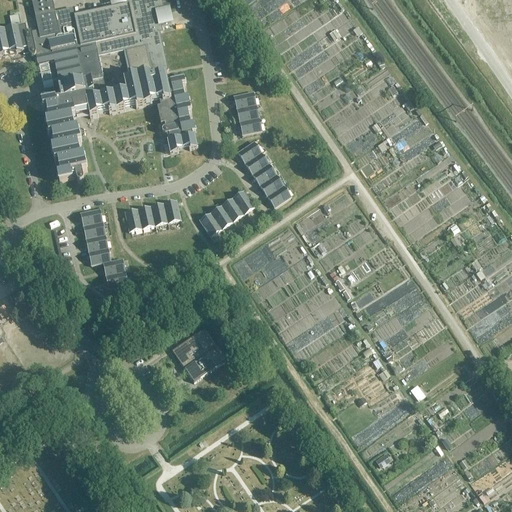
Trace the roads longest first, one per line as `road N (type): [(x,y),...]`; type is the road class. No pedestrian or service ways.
road 1 (residential): [(39,212),(179,186),(211,163),(217,146),(205,51),(187,0)]
road 2 (track): [(351,176),(88,351)]
road 3 (track): [(215,266),(386,511)]
road 4 (residential): [(39,212),(11,80),(0,83)]
road 5 (residential): [(8,230),(88,351)]
